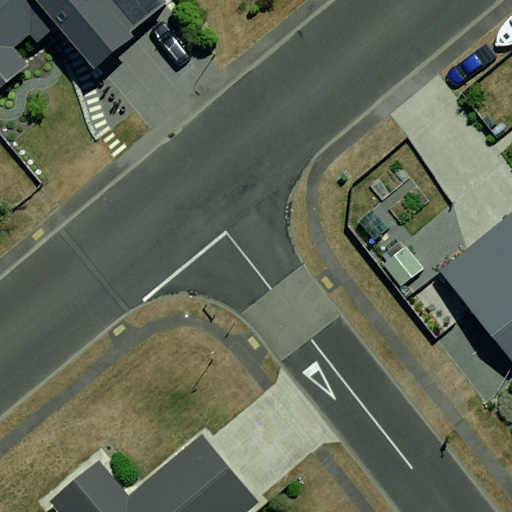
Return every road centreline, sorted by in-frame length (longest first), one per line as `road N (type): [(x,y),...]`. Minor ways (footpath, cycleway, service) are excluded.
road 1 (residential): [(187,188),(447,511)]
road 2 (residential): [(187,188),(417,0)]
road 3 (residential): [(0,343),(187,188)]
